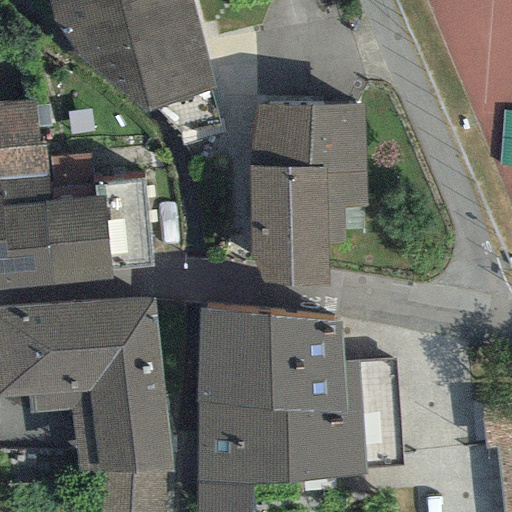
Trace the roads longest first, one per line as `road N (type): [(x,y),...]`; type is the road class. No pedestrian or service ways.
road 1 (residential): [(500,324),(163,292),(0,300)]
road 2 (residential): [(500,324),(381,0)]
